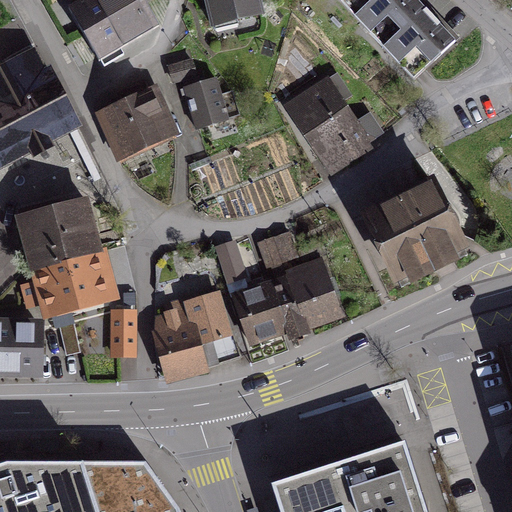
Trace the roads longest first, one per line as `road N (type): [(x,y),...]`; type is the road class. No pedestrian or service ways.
road 1 (residential): [(156,237),(252,228),(311,201),(396,149),(426,107),(511,58)]
road 2 (tertiary): [(511,287),(450,306),(269,388),(200,407)]
road 3 (residential): [(24,0),(124,194),(156,237)]
road 4 (residential): [(145,410),(156,237)]
road 5 (tertiary): [(145,410),(0,414)]
